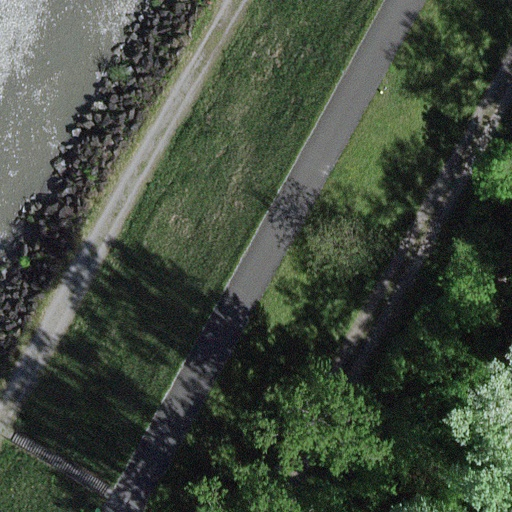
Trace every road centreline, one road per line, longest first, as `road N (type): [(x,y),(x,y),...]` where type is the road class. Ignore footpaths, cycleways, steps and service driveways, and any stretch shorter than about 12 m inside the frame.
road 1 (track): [(120,511),(406,0)]
road 2 (track): [(238,0),(0,424)]
road 3 (track): [(291,511),(511,107)]
